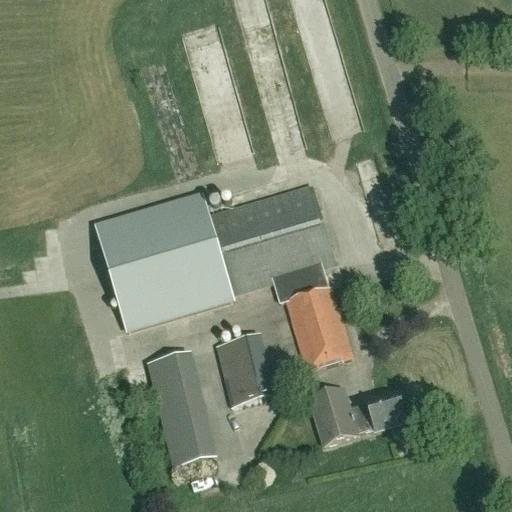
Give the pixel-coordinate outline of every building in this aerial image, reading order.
[(191,52),(228,43),(255,151),(277,145),(239,0),(225,0),(220,1),(227,27),(201,33),(200,28),(186,32),(191,52)] [(271,0),(311,146),(334,140),(296,0),(271,0)] [(222,92),(222,74),(203,74),(203,92),(222,92)] [(216,112),(231,165),(248,161),(233,108),(216,112)] [(234,306),(233,300),(274,287),(280,306),(286,305),(308,375),(353,362),(332,291),(328,292),(322,273),(336,269),(313,191),(209,222),(202,197),(96,229),(128,337),(234,306)] [(215,351),(232,412),(262,404),(244,343),(215,351)] [(214,453),(195,349),(151,357),(169,461),(214,453)] [(343,416),(337,396),(311,405),(326,451),(359,440),(359,438),(376,432),(377,435),(407,425),(398,398),(368,408),(369,411),(352,416),(351,413),(343,416)]
